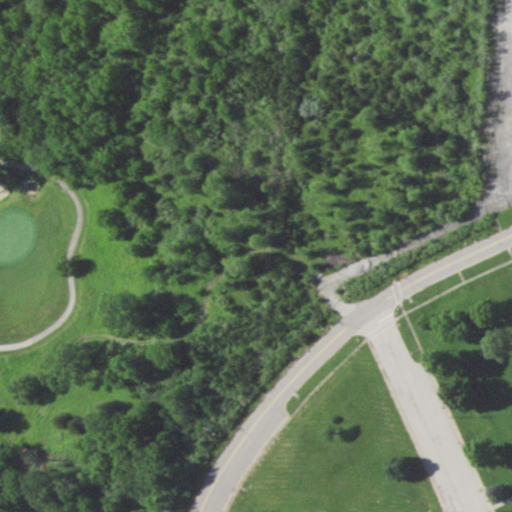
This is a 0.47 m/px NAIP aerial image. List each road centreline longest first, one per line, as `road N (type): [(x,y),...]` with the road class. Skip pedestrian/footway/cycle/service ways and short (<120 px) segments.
road 1 (residential): [(511,232),(392,291),(328,339),(251,425),(199,511)]
road 2 (residential): [(360,312),(377,328),(461,511)]
